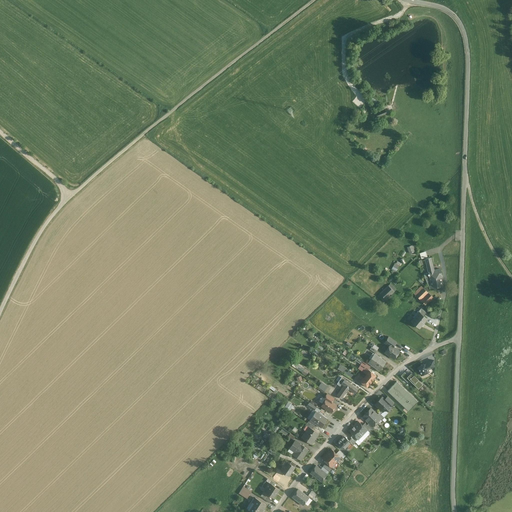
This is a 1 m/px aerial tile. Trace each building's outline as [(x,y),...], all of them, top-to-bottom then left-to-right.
[(385,109),(375,113),(378,118),(387,114),(385,109)] [(409,254),(414,251),(412,245),(406,247),(409,254)] [(440,269),(434,270),(431,258),(425,259),(428,273),(430,281),(433,280),(434,280),(435,288),(443,287),(442,279),(443,278),(440,269)] [(395,260),(391,269),(396,271),(400,262),(395,260)] [(428,273),(424,274),(424,276),(428,285),(429,289),(434,286),(433,280),(430,281),(428,273)] [(384,300),(395,290),(389,284),(378,294),(384,300)] [(428,285),(416,296),(420,301),(428,293),(430,291),(429,289),(428,285)] [(428,293),(420,301),(426,306),(434,298),(428,293)] [(424,316),(419,312),(411,322),(419,328),(427,319),(424,316)] [(389,337),(384,343),(389,346),(390,345),(393,347),(396,342),(389,337)] [(393,347),(390,345),(389,346),(387,349),(388,350),(386,353),(394,359),(399,351),(393,347)] [(386,362),(374,354),(368,362),(379,371),(386,362)] [(296,363),(293,367),(306,376),(308,372),(298,366),(299,365),(296,363)] [(423,365),(421,364),(420,366),(417,367),(421,375),(429,371),(428,369),(425,364),(425,363),(423,365)] [(337,369),(343,372),(345,367),(340,364),(337,369)] [(376,375),(370,370),(367,374),(365,376),(371,381),(376,375)] [(407,377),(403,373),(401,376),(407,382),(409,380),(406,377),(407,377)] [(422,384),(411,373),(408,376),(407,377),(406,377),(409,380),(418,388),(422,384)] [(371,381),(365,376),(364,378),(361,382),(367,387),(371,381)] [(344,386),(337,395),(341,399),(349,389),(355,393),(358,389),(347,381),(344,386)] [(396,381),(392,386),(413,406),(417,401),(396,381)] [(319,388),(324,391),(328,386),(322,383),(319,388)] [(408,411),(413,406),(392,386),(387,391),(408,411)] [(334,398),(327,393),(324,398),(326,399),(331,402),(334,398)] [(394,403),(387,396),(384,399),(390,404),(389,405),(391,406),(394,403)] [(384,399),(382,397),(375,404),(382,412),(384,410),(385,410),(388,410),(388,407),(388,406),(389,405),(390,404),(384,399)] [(331,402),(326,399),(324,401),(323,401),(322,403),(322,404),(321,406),(325,408),(325,409),(326,410),(327,410),(331,412),(336,405),(331,402)] [(316,407),(309,403),(307,406),(314,411),(314,410),(316,407)] [(377,415),(370,408),(366,413),(376,422),(380,418),(377,415)] [(319,413),(316,411),(310,420),(315,424),(321,428),(327,419),(319,413)] [(376,422),(366,413),(362,417),(369,423),(372,426),(373,426),(376,422)] [(362,425),(358,421),(353,426),(362,435),(367,430),(362,425)] [(367,425),(365,423),(362,425),(367,430),(369,432),(371,429),(367,425)] [(362,435),(353,426),(349,431),(353,435),(357,439),(362,435)] [(312,429),(309,427),(302,438),(312,444),(319,434),(312,429)] [(266,433),(263,437),(270,441),(272,439),(269,437),(270,436),(266,433)] [(349,441),(344,436),(337,443),(344,449),(347,446),(346,445),(349,442),(349,441)] [(308,449),(295,440),(290,448),(296,452),(294,455),(301,460),(308,449)] [(281,454),(271,447),(268,452),(277,458),(281,454)] [(336,454),(331,449),(327,454),(335,462),(340,457),(336,454)] [(335,462),(327,454),(322,458),(331,467),(335,462)] [(290,464),(287,462),(288,463),(285,468),(284,467),(281,471),(288,476),(294,467),(290,464)] [(332,469),(325,463),(322,466),(329,472),(332,469)] [(327,474),(316,466),(310,474),(318,480),(321,482),(327,474)] [(279,490),(271,484),(272,485),(266,493),(265,492),(265,493),(274,498),(279,490)] [(252,492),(243,486),(239,493),(247,499),(252,492)] [(307,497),(297,489),(291,497),(302,506),(307,500),(308,498),(307,497)] [(266,505),(255,498),(250,506),(251,507),(249,510),(251,511),(261,511),(263,509),(264,509),(266,505)]
